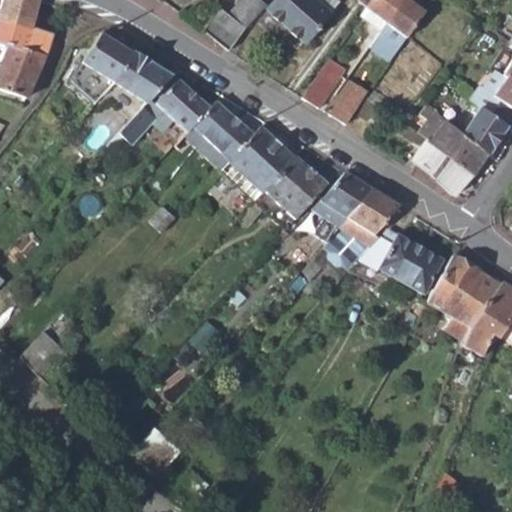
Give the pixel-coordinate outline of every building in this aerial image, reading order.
[(38,0),(1,0),(0,3),(0,22),(32,30),(32,28),(38,0)] [(256,0),(242,0),(226,17),(243,30),(244,30),(264,8),(256,0)] [(274,0),(265,10),(302,45),(328,16),(310,0),(274,0)] [(310,0),(328,16),(337,5),(332,0),(310,0)] [(353,0),(365,10),(371,0),(353,0)] [(364,11),(385,25),(402,0),(371,0),(365,10),(364,11)] [(416,0),(413,5),(406,0),(402,0),(385,25),(406,40),(407,38),(430,7),(428,6),(432,0),(416,0)] [(227,51),(243,30),(226,17),(215,8),(201,30),(227,51)] [(0,22),(0,43),(45,56),(47,57),(54,35),(32,28),(32,30),(0,22)] [(81,64),(113,84),(131,54),(99,34),(81,64)] [(0,91),(26,100),(45,56),(0,43),(0,91)] [(169,78),(131,54),(113,84),(112,84),(101,97),(128,122),(142,108),(169,78)] [(511,58),(501,76),(504,78),(511,82),(511,58)] [(343,69),(330,60),(302,99),(318,110),(337,82),(335,80),(343,69)] [(480,91),(475,102),(473,105),(478,109),(479,110),(493,118),(501,104),(511,110),(511,82),(504,78),(492,98),(480,91)] [(154,105),(184,134),(208,109),(177,80),(154,105)] [(458,101),(473,105),(475,102),(465,96),(471,85),(463,80),(455,90),(458,101)] [(349,83),(327,115),(346,127),(354,115),(368,95),(349,83)] [(390,103),(371,91),(368,95),(354,115),(374,127),(390,103)] [(199,137),(227,163),(253,136),(215,102),(208,109),(184,134),(173,146),(182,155),(199,137)] [(506,129),(511,132),(511,110),(501,104),(493,118),(479,110),(478,109),(462,137),(485,155),(487,157),(506,129)] [(155,119),(142,108),(128,122),(104,148),(108,152),(120,139),(129,147),(155,119)] [(471,177),(485,155),(462,137),(445,123),(431,140),(430,141),(471,177)] [(421,150),(412,161),(435,179),(434,180),(452,197),(454,195),(471,177),(430,141),(431,140),(406,124),(398,134),(421,150)] [(231,213),(238,220),(253,203),(262,193),(294,159),(260,128),(253,136),(227,163),(254,188),(231,213)] [(326,185),(296,157),(294,159),(262,193),(292,221),(326,185)] [(373,191),(344,173),(310,210),(339,229),(373,191)] [(373,236),(398,207),(373,191),(339,229),(337,231),(312,257),(317,262),(317,267),(328,277),(335,276),(339,281),(346,274),(347,272),(358,260),(377,240),(373,236)] [(260,210),(253,203),(238,220),(245,227),(260,210)] [(149,222),(161,233),(178,216),(173,211),(169,215),(161,208),(149,222)] [(391,246),(378,238),(377,240),(358,260),(347,272),(386,287),(391,278),(422,296),(442,261),(398,235),(391,246)] [(449,315),(440,331),(461,343),(468,327),(497,286),(452,257),(426,302),(449,315)] [(489,335),(495,339),(504,326),(511,315),(511,289),(500,283),(497,286),(468,327),(461,343),(450,369),(462,374),(471,354),(474,355),(489,335)] [(41,334),(17,358),(31,373),(55,347),(41,334)] [(69,360),(55,347),(31,373),(44,387),(69,360)] [(205,485),(186,467),(177,478),(195,495),(205,485)]
